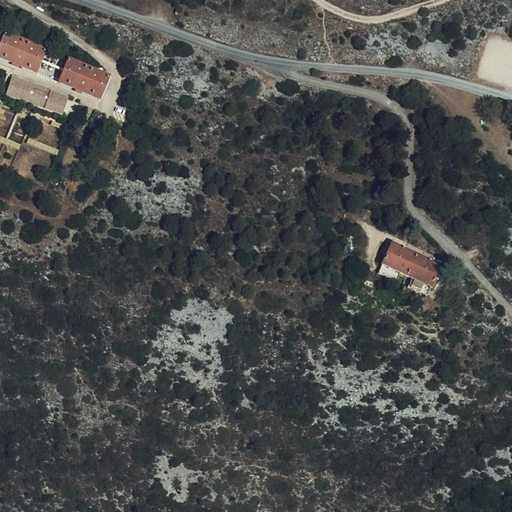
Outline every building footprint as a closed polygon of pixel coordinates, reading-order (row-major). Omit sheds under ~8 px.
[(0,47),(0,58),(37,74),(46,51),(5,34),(0,47)] [(100,100),(110,77),(69,60),(60,83),(100,100)] [(50,94),(51,92),(52,91),(14,77),(13,80),(50,94)] [(65,101),(50,94),(13,80),(7,96),(44,110),(46,106),(61,111),(65,101)] [(70,100),(51,92),(50,94),(65,101),(61,111),(46,106),(44,110),(63,117),(70,100)] [(426,298),(439,273),(441,267),(391,244),(377,274),(395,283),(400,274),(411,279),(407,288),(426,298)]
